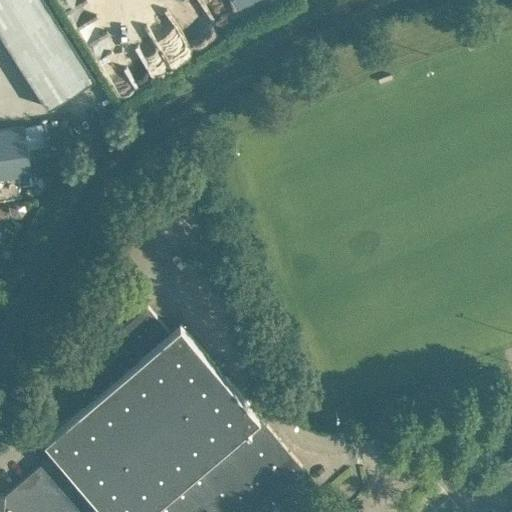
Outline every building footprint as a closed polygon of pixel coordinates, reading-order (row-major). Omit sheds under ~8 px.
[(45,0),(0,0),(0,32),(47,107),(94,76),(45,0)] [(274,0),(239,0),(250,23),(279,10),(274,0)] [(26,124),(0,128),(0,203),(22,200),(18,177),(17,177),(16,174),(33,172),(30,149),(45,147),(41,123),(26,125),(26,124)] [(234,511),(251,511),(304,468),(180,322),(170,330),(147,304),(116,330),(127,343),(72,390),(84,403),(43,437),(54,450),(55,450),(107,511),(193,511),(203,503),(210,511),(221,511),(229,506),(234,511)] [(107,511),(55,450),(5,493),(0,492),(0,511),(107,511)] [(506,468),(500,472),(511,489),(511,453),(501,462),(506,468)]
